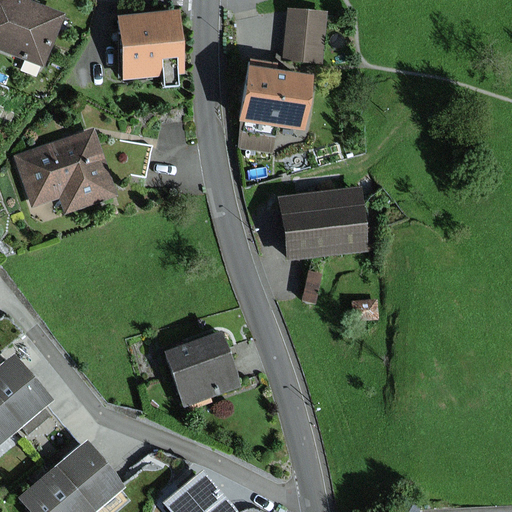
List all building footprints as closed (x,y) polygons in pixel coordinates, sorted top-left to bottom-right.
[(31,7),(12,0),(0,0),(0,48),(41,65),(59,18),(31,7)] [(322,15),(288,12),(285,59),(319,62),(322,15)] [(140,18),(117,20),(123,79),(179,74),(174,15),(140,18)] [(248,63),(239,120),(297,129),(301,106),(305,80),(270,75),(271,67),(248,63)] [(55,148),(19,160),(33,202),(61,193),(66,209),(109,195),(89,136),(55,148)] [(281,200),(287,258),(381,247),(379,225),(360,228),(356,192),(281,200)] [(373,304),(354,306),(355,318),(374,316),(373,304)] [(218,338),(165,357),(182,404),(235,385),(228,366),(218,338)] [(0,412),(13,428),(44,402),(10,363),(0,371),(0,412)] [(0,439),(13,428),(0,412),(0,439)] [(52,475),(83,511),(87,511),(116,488),(83,449),(60,468),(52,475)] [(45,481),(22,500),(31,511),(83,511),(52,475),(45,481)] [(173,498),(164,505),(169,511),(229,511),(199,477),(173,498)]
